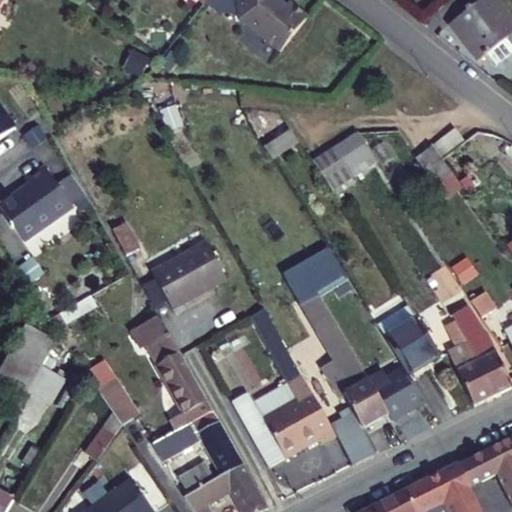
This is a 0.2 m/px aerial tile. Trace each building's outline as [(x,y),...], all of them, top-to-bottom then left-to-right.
[(285,0),(239,0),(242,17),(283,49),(311,14),(293,0),(290,0),(289,3),(285,0)] [(478,61),(510,36),(511,34),(511,17),(498,0),(479,0),(449,24),(478,61)] [(0,145),(25,132),(6,97),(0,95),(0,145)] [(464,139),(455,127),(432,144),(441,156),(464,139)] [(270,146),(278,159),(303,143),(294,131),(270,146)] [(357,136),(376,165),(381,161),(361,133),(357,136)] [(339,148),(358,177),(376,165),(357,136),(339,148)] [(415,156),(435,184),(452,172),(441,156),(432,144),(415,156)] [(316,163),(335,193),(358,177),(339,148),(316,163)] [(73,217),(50,175),(30,187),(33,193),(19,201),(18,199),(0,208),(0,209),(4,216),(2,217),(9,230),(11,229),(20,246),(73,217)] [(123,223),(112,228),(125,254),(136,248),(123,223)] [(173,308),(228,280),(209,242),(154,270),(173,308)] [(471,304),(483,320),(496,310),(485,294),(471,304)] [(377,453),(365,428),(389,415),(321,297),(304,306),(337,363),(324,370),(341,399),(345,396),(354,412),(330,425),(352,464),(377,453)] [(380,326),(388,340),(420,320),(411,307),(380,326)] [(493,399),(511,389),(511,378),(505,367),(490,337),(469,307),(454,318),(456,321),(466,337),(493,399)] [(264,310),(250,318),(287,382),(296,398),(264,416),(263,417),(285,457),(318,438),(320,443),(334,435),(323,415),(300,374),(288,354),(271,324),(264,310)] [(147,349),(168,335),(160,320),(132,337),(142,352),(147,349)] [(406,369),(411,377),(444,356),(420,320),(388,340),(406,369)] [(466,337),(456,321),(449,326),(460,348),(451,351),(477,406),(493,399),(466,337)] [(511,322),(503,327),(511,344),(511,322)] [(0,363),(0,385),(20,398),(53,344),(23,326),(0,363)] [(168,335),(147,349),(186,416),(173,424),(180,435),(217,421),(208,404),(168,335)] [(391,418),(393,421),(426,402),(411,377),(406,369),(388,379),(384,372),(369,380),(389,415),(391,418)] [(296,398),(287,382),(255,400),(264,416),(296,398)] [(140,419),(119,387),(103,398),(115,416),(124,429),(140,419)] [(89,450),(100,458),(124,429),(115,416),(89,450)] [(203,446),(219,473),(239,461),(217,421),(146,447),(157,461),(203,446)] [(511,500),(511,437),(461,463),(472,487),(498,473),(511,500)] [(258,511),(266,508),(239,461),(219,473),(213,476),(187,493),(183,495),(194,511),(214,511),(208,503),(229,490),(242,511),(258,511)] [(406,491),(417,511),(484,511),(472,487),(461,463),(406,491)] [(179,479),(187,493),(213,476),(206,464),(179,479)] [(153,511),(132,481),(88,511),(153,511)] [(0,511),(6,511),(14,500),(0,491),(0,511)] [(417,511),(406,491),(364,511),(417,511)]
